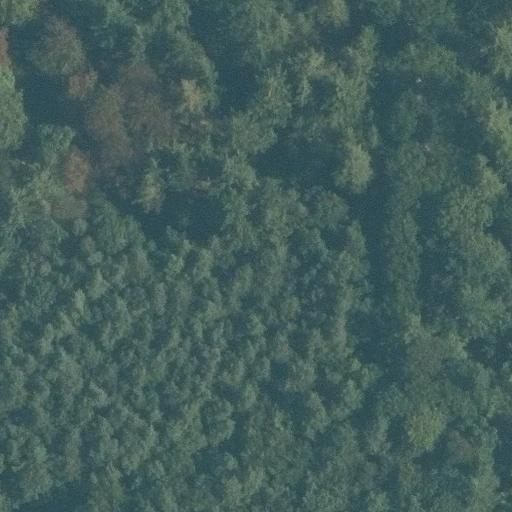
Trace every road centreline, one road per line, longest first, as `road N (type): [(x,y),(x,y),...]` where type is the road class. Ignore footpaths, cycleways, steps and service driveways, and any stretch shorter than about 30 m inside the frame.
road 1 (unknown): [(339,0),(323,70),(328,119),(365,226),(390,340),(403,511)]
road 2 (track): [(438,293),(421,31),(411,0)]
road 3 (track): [(438,511),(438,293)]
